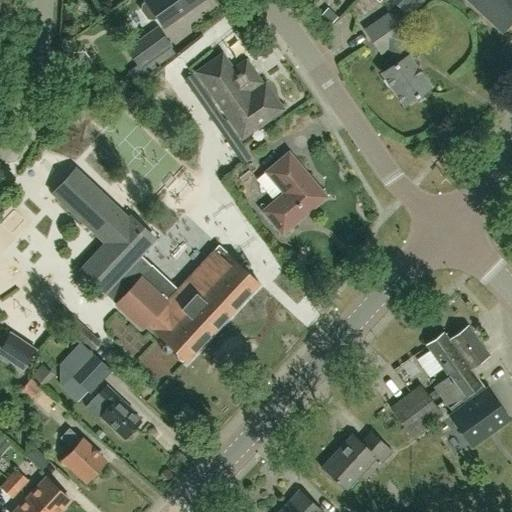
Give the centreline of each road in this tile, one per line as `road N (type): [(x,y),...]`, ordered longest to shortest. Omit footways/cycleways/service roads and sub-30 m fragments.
road 1 (tertiary): [(175,511),(442,226)]
road 2 (tertiary): [(442,226),(406,193),(266,0)]
road 3 (residential): [(0,170),(39,92),(46,0)]
